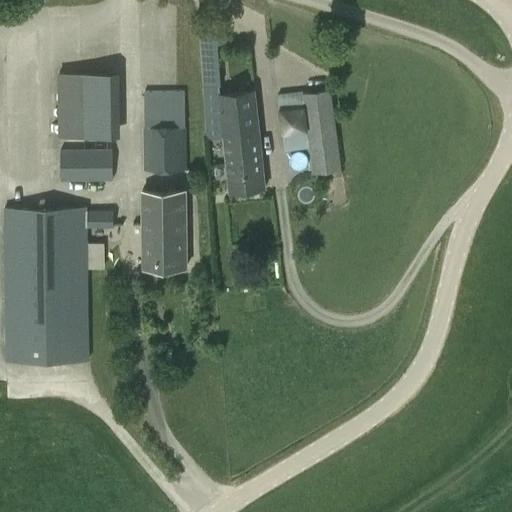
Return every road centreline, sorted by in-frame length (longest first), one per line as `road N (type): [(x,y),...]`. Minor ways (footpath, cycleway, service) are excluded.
road 1 (unclassified): [(218,511),(403,391),(434,337),(461,232),(511,137)]
road 2 (unclassified): [(511,93),(417,30),(298,0)]
